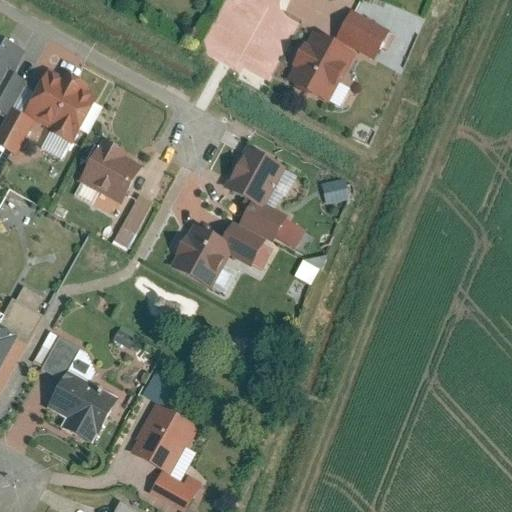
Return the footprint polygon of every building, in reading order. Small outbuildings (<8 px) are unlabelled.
[(319,29),(292,85),(347,111),(358,87),(350,83),(364,53),(380,60),(395,29),(358,11),(344,41),(319,29)] [(0,33),(0,109),(13,117),(35,80),(21,72),(33,53),(0,33)] [(32,87),(0,142),(0,178),(15,153),(21,157),(41,123),(54,131),(45,148),(66,160),(76,144),(80,146),(107,99),(60,72),(46,95),(32,87)] [(110,138),(86,180),(130,205),(152,168),(133,157),(136,153),(110,138)] [(257,203),(246,226),(280,243),(282,240),(299,248),(310,226),(280,211),(300,171),(255,148),(234,191),(257,203)] [(328,181),(332,205),(358,200),(354,177),(328,181)] [(118,244),(133,253),(161,202),(145,194),(118,244)] [(202,222),(177,268),(221,292),(236,264),(265,280),(282,249),(240,226),(233,239),(202,222)] [(308,260),(299,279),(317,288),(326,269),(308,260)] [(0,376),(5,379),(26,338),(33,342),(48,315),(43,312),(50,298),(31,288),(23,302),(19,300),(10,317),(0,311),(0,376)] [(124,328),(117,341),(136,351),(143,337),(124,328)] [(54,331),(37,362),(70,380),(54,409),(74,419),(69,428),(98,444),(103,435),(108,438),(128,401),(97,384),(109,361),(54,331)] [(164,377),(154,398),(167,405),(177,384),(164,377)] [(217,387),(210,402),(236,413),(243,399),(217,387)] [(204,428),(162,406),(136,453),(168,470),(155,495),(187,511),(197,511),(194,510),(209,484),(193,475),(189,483),(177,477),(183,466),(191,470),(199,456),(192,452),(204,428)] [(146,511),(126,501),(119,511),(146,511)]
